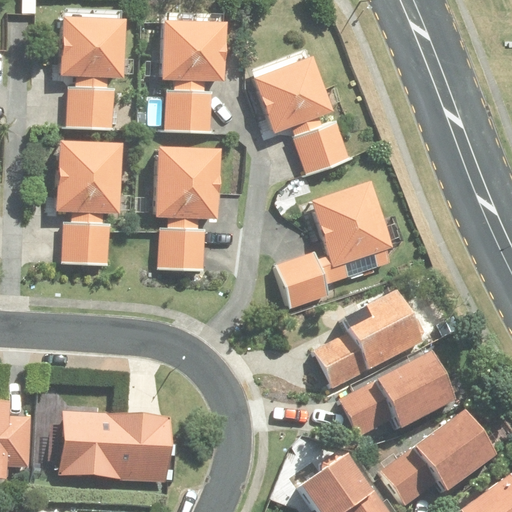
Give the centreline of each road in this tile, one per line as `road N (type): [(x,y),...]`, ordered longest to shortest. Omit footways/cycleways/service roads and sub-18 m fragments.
road 1 (residential): [(0,329),(144,338),(197,360),(220,387),(234,443),(213,511)]
road 2 (tertiary): [(511,260),(406,0)]
